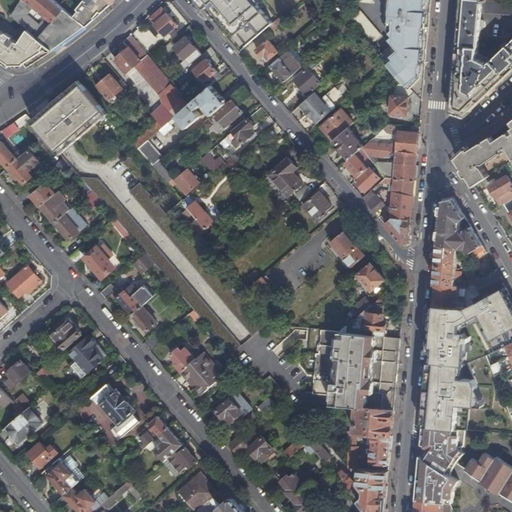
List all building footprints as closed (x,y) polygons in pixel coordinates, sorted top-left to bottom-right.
[(50,47),(54,51),(88,27),(75,16),(55,0),(22,0),(20,2),(18,5),(10,14),(27,29),(31,31),(35,26),(26,18),(36,7),(49,18),(41,25),(47,29),(39,38),(50,47)] [(75,16),(88,27),(96,19),(95,18),(100,13),(101,15),(113,4),(107,0),(86,0),(88,2),(75,16)] [(196,0),(205,9),(210,5),(236,35),(240,32),(250,43),(270,26),(272,23),(252,0),(196,0)] [(358,0),(359,2),(372,3),(372,0),(386,0),(385,15),(388,15),(387,18),(390,18),(390,25),(398,26),(398,29),(393,29),(393,32),(393,36),(397,36),(427,39),(428,37),(428,28),(420,27),(409,26),(410,17),(416,9),(430,11),(431,0),(358,0)] [(483,0),(461,0),(461,10),(483,12),(483,0)] [(511,1),(491,0),(483,0),(483,12),(511,14),(511,1)] [(32,32),(39,38),(47,29),(41,25),(49,18),(36,7),(26,18),(35,26),(31,31),(32,32)] [(178,26),(163,7),(150,18),(166,37),(178,26)] [(428,28),(430,11),(416,9),(410,17),(409,26),(420,27),(428,28)] [(360,31),(371,44),(381,35),(360,10),(350,19),(355,25),(360,31)] [(272,23),(270,26),(274,31),(287,20),(282,15),(272,23)] [(482,20),(460,18),(452,111),(465,117),(511,72),(511,41),(490,63),(479,58),(482,20)] [(398,26),(390,25),(389,27),(389,31),(391,34),(393,38),(391,40),(394,45),(394,44),(404,45),(427,47),(427,39),(397,36),(393,36),(393,32),(393,29),(398,29),(398,26)] [(31,31),(27,29),(23,37),(28,39),(32,32),(31,31)] [(25,64),(50,47),(39,38),(32,32),(28,39),(23,37),(19,45),(17,47),(15,46),(17,43),(13,40),(13,39),(7,35),(6,36),(0,31),(0,56),(11,65),(10,66),(17,65),(16,62),(21,62),(21,65),(26,65),(25,64)] [(190,65),(202,54),(187,37),(175,47),(190,65)] [(169,79),(151,59),(133,38),(127,44),(130,48),(116,60),(127,73),(135,66),(159,95),(173,84),(172,83),(171,81),(169,79)] [(279,52),(269,40),(257,50),(263,57),(265,55),(269,60),(279,52)] [(394,44),(394,45),(381,56),(387,63),(402,81),(414,93),(422,101),(425,68),(427,47),(404,45),(394,44)] [(28,68),(54,51),(50,47),(25,64),(26,65),(28,68)] [(0,62),(8,68),(10,66),(11,65),(0,56),(0,62)] [(194,70),(209,88),(212,86),(221,78),(216,72),(217,72),(207,60),(194,70)] [(285,82),(293,75),(281,60),(272,68),(285,82)] [(297,71),(299,73),(305,68),(309,65),(307,62),(297,71)] [(314,68),(311,63),(309,65),(305,68),(306,69),(295,79),(308,95),(322,83),(311,70),(314,68)] [(99,85),(111,100),(123,89),(111,75),(99,85)] [(410,97),(414,93),(402,81),(389,93),(392,96),(391,113),(408,115),(410,97)] [(40,131),(55,149),(57,151),(105,109),(82,83),(34,125),(40,131)] [(173,84),(159,95),(163,104),(165,107),(153,117),(158,122),(163,128),(190,104),(173,84)] [(209,88),(190,104),(163,128),(160,131),(164,136),(174,128),(171,125),(179,118),(187,128),(202,116),(197,109),(203,104),(212,115),(214,114),(226,103),(212,86),(209,88)] [(318,124),(333,111),(323,99),(316,92),(310,97),(302,105),(305,109),(304,110),(313,119),(314,119),(318,124)] [(333,111),(337,107),(327,96),(323,99),(333,111)] [(244,112),(232,99),(226,103),(214,114),(225,128),(233,122),(236,119),(244,112)] [(511,105),(488,129),(495,135),(511,121),(511,105)] [(350,127),(355,123),(342,109),(322,127),(334,141),(350,127)] [(24,126),(33,120),(28,114),(19,119),(24,126)] [(252,128),(255,126),(249,118),(228,136),(237,147),(243,142),(243,143),(256,133),(252,128)] [(158,122),(134,143),(139,149),(149,140),(160,131),(163,128),(158,122)] [(390,123),(390,124),(384,129),(386,132),(387,133),(395,134),(395,131),(395,124),(390,123)] [(409,132),(410,125),(395,124),(395,131),(400,131),(409,132)] [(354,132),(350,127),(334,141),(338,145),(338,147),(341,151),(343,151),(350,159),(356,154),(362,148),(364,146),(353,133),(354,132)] [(386,132),(384,129),(369,142),(373,143),(386,132)] [(488,129),(469,147),(471,150),(493,136),(495,135),(488,129)] [(55,149),(40,131),(35,136),(50,154),(55,149)] [(417,153),(419,133),(409,132),(400,131),(398,151),(417,153)] [(511,132),(511,131),(496,141),(493,136),(471,150),(469,147),(458,158),(476,186),(491,176),(482,164),(485,162),(485,163),(486,163),(505,151),(505,150),(505,149),(509,147),(511,151),(511,132)] [(163,157),(149,140),(139,149),(154,166),(163,157)] [(0,157),(9,167),(19,159),(4,142),(0,145),(0,154),(1,156),(0,156),(0,157)] [(362,148),(369,156),(390,158),(391,155),(391,145),(373,143),(369,142),(364,146),(362,148)] [(41,162),(30,149),(19,159),(9,167),(19,179),(20,177),(26,183),(34,176),(29,172),(41,162)] [(397,163),(416,165),(417,153),(398,151),(398,152),(397,163)] [(202,159),(215,174),(226,164),(220,157),(215,162),(208,153),(202,159)] [(356,154),(350,159),(346,163),(359,178),(369,168),(356,154)] [(298,168),(289,158),(270,174),(289,196),(304,184),(294,172),(298,168)] [(387,177),(415,180),(416,165),(397,163),(378,161),(375,164),(387,177)] [(159,162),(154,166),(158,170),(162,166),(159,162)] [(168,183),(173,179),(162,166),(158,170),(168,183)] [(359,178),(356,180),(366,191),(381,177),(371,166),(369,168),(359,178)] [(175,181),(177,183),(186,194),(200,183),(189,169),(175,181)] [(511,199),(511,181),(508,175),(490,187),(502,206),(505,204),(511,199)] [(220,339),(232,354),(242,345),(169,260),(108,189),(98,178),(82,177),(85,181),(90,187),(93,191),(97,195),(102,201),(116,218),(147,254),(171,282),(174,286),(177,289),(182,295),(195,310),(220,339)] [(394,191),(413,195),(415,180),(387,177),(381,183),(395,184),(394,191)] [(168,183),(172,187),(177,183),(175,181),(173,179),(168,183)] [(86,190),(90,187),(85,181),(81,185),(86,190)] [(52,198),(57,193),(48,182),(36,192),(33,195),(42,206),(44,205),(52,198)] [(190,262),(253,336),(263,327),(237,297),(217,273),(195,247),(191,242),(187,238),(167,215),(160,207),(140,183),(129,191),(190,262)] [(33,195),(36,192),(30,185),(17,196),(24,203),(33,195)] [(392,207),(412,211),(413,195),(394,191),(393,198),(392,198),(392,202),(393,202),(392,207)] [(323,213),(326,210),(332,205),(321,192),(304,206),(318,223),(325,216),(323,213)] [(177,193),(160,207),(167,215),(181,203),(183,201),(177,193)] [(370,206),(375,212),(385,204),(376,194),(367,203),(370,206)] [(98,204),(102,201),(97,195),(92,198),(98,204)] [(183,201),(181,203),(187,210),(196,202),(190,195),(183,201)] [(57,223),(66,215),(52,198),(44,205),(48,210),(47,211),(57,223)] [(444,200),(440,243),(459,245),(459,246),(463,246),(463,248),(468,248),(475,260),(487,253),(473,228),(472,227),(465,232),(460,231),(461,221),(466,218),(454,198),(444,200)] [(193,224),(198,230),(201,233),(215,222),(207,212),(205,213),(196,202),(187,210),(184,212),(193,223),(193,224)] [(393,218),(385,224),(403,244),(409,242),(412,211),(392,207),(391,216),(393,218)] [(81,232),(66,215),(57,223),(66,233),(67,233),(72,239),(81,232)] [(198,230),(187,238),(191,242),(201,233),(198,230)] [(366,256),(345,231),(331,242),(352,268),(366,256)] [(440,243),(437,284),(456,285),(456,280),(462,280),(462,272),(460,271),(461,269),(457,268),(459,247),(459,246),(459,245),(440,243)] [(87,254),(82,248),(70,258),(75,263),(87,254)] [(108,261),(110,260),(100,248),(88,259),(103,276),(113,268),(108,261)] [(387,279),(372,262),(358,274),(372,292),(387,279)] [(42,282),(42,281),(29,265),(8,283),(20,297),(28,290),(30,293),(42,282)] [(485,299),(507,286),(503,280),(498,270),(485,278),(476,283),(485,299)] [(467,282),(470,287),(476,283),(485,278),(482,273),(467,282)] [(262,276),(254,282),(260,290),(268,283),(267,282),(268,280),(265,276),(263,277),(262,276)] [(118,290),(112,283),(101,293),(106,300),(118,290)] [(155,296),(158,293),(149,283),(146,285),(155,296)] [(437,284),(435,305),(462,307),(462,299),(457,298),(457,295),(465,295),(466,289),(458,288),(458,286),(456,285),(437,284)] [(144,306),(155,296),(146,285),(140,291),(134,285),(119,297),(124,303),(129,308),(134,314),(144,306)] [(178,299),(182,295),(177,289),(173,293),(178,299)] [(500,320),(502,318),(510,314),(501,297),(483,306),(494,328),(502,324),(500,320)] [(346,313),(352,321),(360,315),(361,315),(372,305),(366,298),(346,313)] [(0,319),(9,311),(0,299),(0,319)] [(466,303),(468,307),(475,304),(472,299),(466,303)] [(371,329),(370,334),(384,336),(385,330),(386,330),(387,321),(384,320),(385,314),(383,314),(383,306),(372,305),(361,315),(360,315),(366,319),(365,328),(371,329)] [(435,305),(433,323),(476,327),(468,308),(462,307),(435,305)] [(158,323),(144,306),(134,314),(149,331),(158,323)] [(83,334),(70,320),(53,335),(66,349),(83,334)] [(433,323),(432,343),(446,345),(446,347),(462,349),(464,336),(481,338),(476,327),(433,323)] [(511,326),(482,341),(488,356),(503,348),(511,343),(511,326)] [(340,331),(323,330),(321,353),(318,353),(315,380),(332,382),(385,387),(385,384),(389,384),(392,382),(397,382),(401,338),(384,336),(370,334),(340,331)] [(150,350),(162,339),(156,333),(144,344),(150,350)] [(94,347),(98,344),(90,335),(70,353),(78,361),(88,373),(105,359),(94,347)] [(511,343),(503,348),(506,356),(510,354),(511,356),(511,355),(511,343)] [(108,356),(98,344),(94,347),(105,359),(108,356)] [(183,371),(196,360),(187,348),(183,351),(180,348),(172,355),(179,363),(177,364),(183,371)] [(446,361),(459,362),(464,362),(465,354),(431,350),(430,359),(446,361)] [(224,375),(204,353),(196,360),(183,371),(190,381),(192,379),(204,393),(224,375)] [(483,355),(483,364),(492,365),(488,356),(483,355)] [(32,371),(23,360),(8,372),(18,384),(32,371)] [(88,373),(78,361),(71,366),(82,378),(88,373)] [(430,362),(428,380),(457,382),(459,362),(446,361),(445,373),(443,373),(444,363),(430,362)] [(492,365),(496,375),(504,372),(500,362),(492,365)] [(471,374),(497,376),(496,375),(492,365),(483,364),(472,363),(471,374)] [(53,370),(48,364),(39,372),(44,378),(53,370)] [(332,382),(315,380),(314,388),(319,393),(332,382)] [(428,380),(427,388),(445,390),(455,391),(455,387),(468,388),(468,384),(457,382),(428,380)] [(109,383),(92,397),(100,405),(103,403),(120,423),(115,427),(123,437),(142,421),(134,412),(135,411),(129,404),(130,403),(125,397),(123,398),(117,390),(116,391),(109,383)] [(334,395),(349,396),(350,385),(333,383),(331,394),(328,394),(334,395)] [(476,393),(490,394),(491,386),(470,384),(469,392),(476,393)] [(7,393),(0,385),(0,399),(6,407),(13,400),(12,400),(7,393)] [(395,410),(397,388),(385,387),(383,400),(349,396),(334,395),(332,402),(332,404),(357,407),(395,410)] [(427,388),(425,413),(457,416),(471,417),(472,411),(460,411),(461,407),(462,407),(464,406),(464,400),(462,397),(459,397),(459,396),(444,395),(445,390),(427,388)] [(255,408),(239,391),(217,410),(225,419),(228,417),(235,425),(255,408)] [(505,420),(509,421),(511,420),(511,413),(509,406),(504,396),(504,395),(495,394),(505,420)] [(275,404),(270,398),(260,407),(265,413),(275,404)] [(18,404),(25,411),(29,408),(22,400),(18,404)] [(14,414),(17,418),(25,411),(18,404),(14,407),(17,411),(14,414)] [(17,418),(7,427),(14,435),(16,434),(22,441),(43,423),(30,407),(29,408),(25,411),(17,418)] [(392,436),(395,410),(357,407),(357,410),(355,432),(355,433),(356,433),(374,434),(392,436)] [(424,426),(442,427),(456,428),(457,416),(425,413),(424,426)] [(76,427),(80,423),(73,414),(68,418),(76,427)] [(156,429),(161,435),(170,427),(160,415),(149,425),(154,431),(156,429)] [(424,426),(423,439),(424,439),(424,441),(425,444),(427,446),(429,449),(446,459),(447,460),(449,460),(450,459),(451,459),(456,461),(461,453),(456,450),(458,447),(463,450),(466,444),(468,429),(456,428),(442,427),(442,428),(424,426)] [(155,449),(166,461),(171,456),(177,451),(184,445),(170,427),(161,435),(165,440),(163,442),(158,447),(155,449)] [(138,440),(145,448),(153,442),(161,435),(156,429),(154,431),(150,434),(149,432),(138,440)] [(248,429),(231,445),(238,453),(252,442),(250,439),(254,436),(248,429)] [(385,511),(389,471),(360,469),(359,484),(365,492),(365,496),(361,493),(358,490),(354,481),(349,475),(344,472),(309,431),(303,436),(309,442),(325,461),(329,466),(335,473),(341,479),(351,491),(354,495),(359,501),(367,511),(368,511),(385,511)] [(348,431),(349,467),(349,468),(359,469),(359,447),(356,447),(356,433),(355,433),(355,432),(348,431)] [(16,434),(14,435),(20,442),(22,441),(16,434)] [(390,465),(392,436),(374,434),(372,464),(390,465)] [(161,435),(153,442),(158,447),(163,442),(165,440),(161,435)] [(258,441),(254,436),(250,439),(252,442),(254,445),(258,441)] [(264,436),(258,441),(254,445),(250,448),(258,457),(260,455),(265,460),(276,450),(278,449),(273,443),(271,445),(264,436)] [(291,458),(304,447),(298,440),(286,452),(291,458)] [(53,445),(48,450),(42,443),(30,453),(42,467),(55,457),(54,456),(59,452),(53,445)] [(177,451),(171,456),(180,467),(186,462),(191,468),(199,461),(187,447),(179,454),(177,451)] [(446,459),(451,462),(458,467),(460,463),(467,453),(463,450),(458,447),(456,450),(461,453),(456,461),(451,459),(450,459),(449,460),(447,460),(446,459)] [(501,467),(505,461),(499,457),(498,459),(487,453),(482,462),(475,458),(471,464),(466,472),(472,476),(475,472),(479,474),(482,476),(481,477),(481,478),(481,479),(481,480),(481,481),(481,482),(489,487),(493,480),(495,477),(501,467)] [(449,503),(452,504),(455,504),(455,502),(456,488),(460,480),(451,474),(450,477),(444,473),(444,472),(444,470),(443,470),(443,469),(429,460),(425,458),(423,460),(421,464),(419,485),(421,485),(421,491),(418,491),(418,500),(449,503)] [(329,466),(325,461),(315,469),(320,474),(329,466)] [(509,468),(511,465),(505,461),(501,467),(495,477),(493,480),(489,487),(495,490),(509,468)] [(49,475),(65,495),(74,487),(70,482),(72,480),(70,478),(75,473),(64,462),(49,475)] [(511,494),(511,499),(511,501),(511,465),(509,468),(495,490),(501,494),(503,494),(504,494),(505,494),(507,492),(511,494)] [(320,474),(315,469),(315,468),(308,474),(313,480),(320,474)] [(472,476),(481,482),(481,481),(481,480),(481,479),(481,478),(481,477),(482,476),(479,474),(475,472),(472,476)] [(287,491),(293,498),(313,480),(308,474),(301,480),(295,473),(284,483),(289,489),(287,491)] [(341,479),(335,473),(331,477),(336,483),(341,479)] [(193,502),(189,506),(191,507),(195,509),(201,511),(214,511),(215,511),(218,508),(222,505),(214,496),(218,493),(202,474),(183,490),(193,502)] [(279,480),(274,474),(265,482),(270,488),(279,480)] [(128,490),(134,485),(130,480),(124,485),(128,490)] [(313,480),(293,498),(298,504),(297,505),(302,511),(305,511),(311,507),(320,499),(318,496),(317,497),(312,492),(318,487),(313,480)] [(124,485),(111,497),(114,501),(115,501),(128,490),(124,485)] [(74,487),(65,495),(80,511),(93,511),(103,504),(110,497),(105,492),(97,499),(88,489),(83,493),(81,490),(79,492),(74,487)] [(340,501),(344,504),(350,499),(354,495),(351,491),(340,501)] [(501,494),(511,501),(511,499),(511,494),(507,492),(505,494),(504,494),(503,494),(501,494)] [(245,511),(232,496),(222,505),(218,508),(221,511),(245,511)] [(111,497),(110,497),(103,504),(106,508),(114,501),(111,497)] [(344,504),(334,511),(349,511),(356,506),(350,499),(344,504)] [(448,507),(449,503),(418,500),(416,511),(451,511),(450,507),(448,507)]
